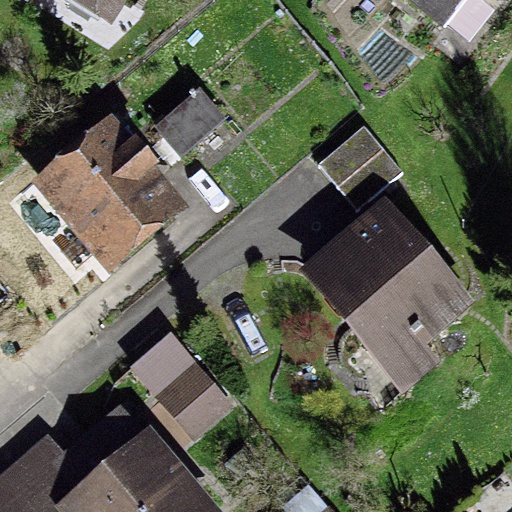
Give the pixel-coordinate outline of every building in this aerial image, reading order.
[(31,0),(31,2),(32,3),(33,0),(84,0),(106,13),(113,0),(31,0)] [(407,0),(444,28),(465,0),(407,0)] [(223,122),(199,94),(156,132),(180,159),(223,122)] [(364,128),(318,166),(356,212),(403,173),(364,128)] [(154,170),(121,131),(110,140),(108,138),(47,189),(83,232),(78,236),(96,256),(101,252),(112,264),(172,214),(143,179),(154,170)] [(458,306),(385,222),(316,281),(388,365),(458,306)] [(54,449),(0,494),(0,511),(200,511),(123,420),(69,466),(54,449)]
